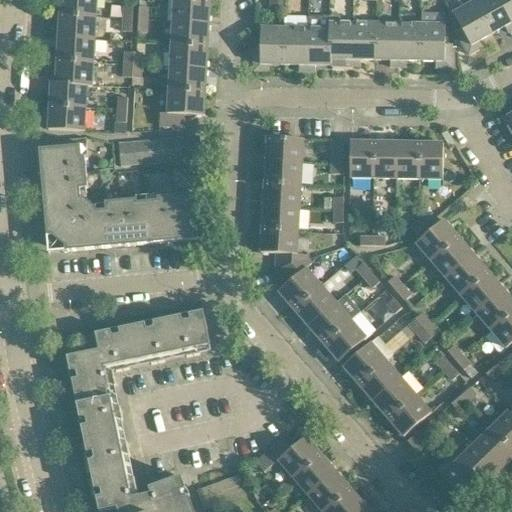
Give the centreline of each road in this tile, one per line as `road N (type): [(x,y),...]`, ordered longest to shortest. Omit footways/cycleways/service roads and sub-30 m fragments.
road 1 (residential): [(226,277),(420,511)]
road 2 (tertiary): [(7,299),(2,117),(13,0)]
road 3 (residential): [(7,299),(226,277)]
road 4 (residential): [(238,96),(457,100)]
road 5 (tertiary): [(56,511),(7,299)]
road 6 (residential): [(226,277),(238,96)]
